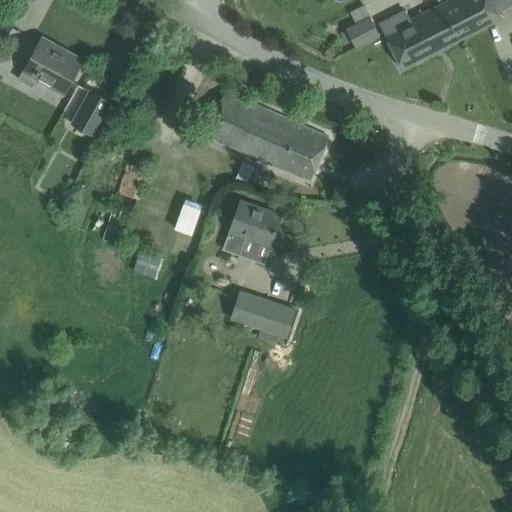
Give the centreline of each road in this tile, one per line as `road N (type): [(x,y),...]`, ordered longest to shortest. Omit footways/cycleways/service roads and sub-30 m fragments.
road 1 (tertiary): [(511,389),(403,190),(399,112)]
road 2 (tertiary): [(399,112),(319,86),(193,21)]
